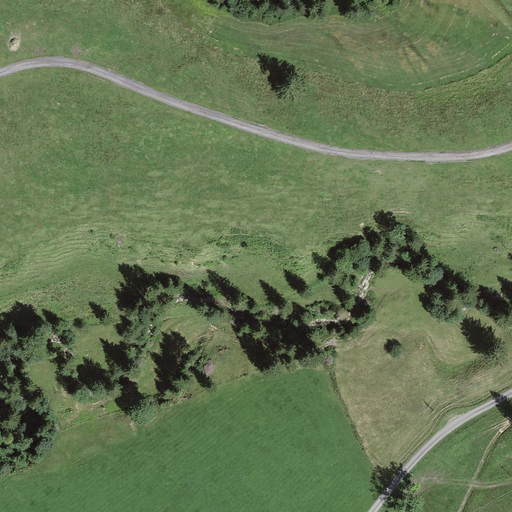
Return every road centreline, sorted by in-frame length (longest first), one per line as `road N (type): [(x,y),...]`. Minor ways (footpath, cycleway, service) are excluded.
road 1 (track): [(0,72),(40,61),(86,66),(184,107),(370,156),(480,155),(511,145)]
road 2 (track): [(372,511),(430,443),(511,392)]
